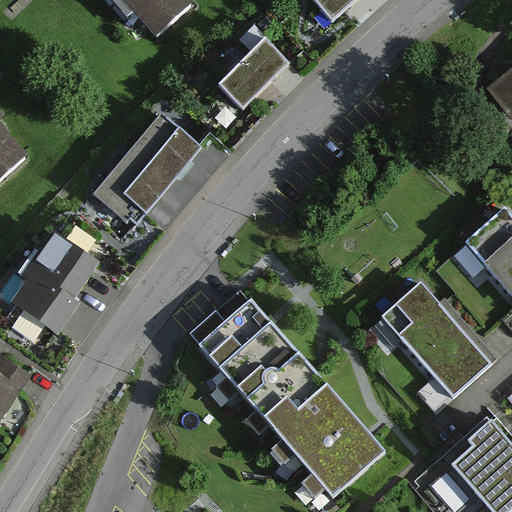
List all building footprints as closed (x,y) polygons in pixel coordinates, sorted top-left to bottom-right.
[(119,0),(160,44),(198,9),(190,0),(119,0)] [(312,0),(332,21),(354,0),(312,0)] [(267,43),(221,88),(242,109),(288,64),(267,43)] [(511,75),(495,89),(511,109),(511,75)] [(206,145),(163,111),(94,197),(137,231),(206,145)] [(0,189),(31,161),(0,128),(0,189)] [(511,214),(510,212),(471,247),(511,291),(511,310),(502,320),(511,330),(511,214)] [(75,302),(100,265),(55,235),(25,280),(31,284),(15,308),(60,338),(81,306),(75,302)] [(425,287),(361,343),(376,361),(372,364),(424,424),(497,360),(450,305),(445,309),(425,287)] [(250,299),(198,344),(330,493),(382,448),(250,299)] [(0,421),(29,377),(1,358),(0,359),(0,421)] [(445,457),(495,511),(505,511),(511,506),(511,445),(487,419),(445,457)]
